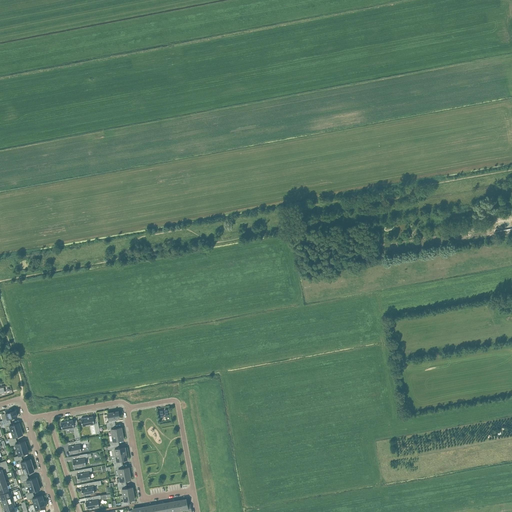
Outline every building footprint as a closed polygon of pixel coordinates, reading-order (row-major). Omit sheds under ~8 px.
[(511,228),(499,231),(500,239),(511,236),(511,228)] [(197,387),(184,389),(186,396),(191,395),(192,398),(199,397),(197,387)] [(193,403),(187,404),(188,410),(201,408),(199,399),(192,400),(193,403)] [(201,408),(188,410),(189,416),(195,415),(196,419),(202,417),(201,408)] [(3,421),(4,424),(10,422),(9,419),(17,416),(15,410),(12,411),(12,410),(5,412),(7,419),(3,421)] [(116,420),(116,419),(119,418),(118,412),(114,412),(113,412),(107,414),(109,422),(106,422),(107,426),(114,425),(113,421),(117,421),(117,420),(116,420)] [(93,416),(81,419),(82,426),(94,424),(96,433),(100,433),(98,421),(94,422),(93,416)] [(197,424),(191,425),(192,431),(204,429),(203,419),(196,421),(197,424)] [(73,420),(61,422),(62,430),(74,428),(75,437),(79,436),(77,425),(74,426),(73,420)] [(11,425),(10,422),(4,424),(5,427),(7,427),(8,430),(10,429),(11,432),(21,429),(19,423),(11,425)] [(114,428),(114,425),(107,426),(108,430),(111,429),(112,435),(123,433),(122,430),(121,427),(114,428)] [(23,435),(21,429),(11,432),(13,438),(8,439),(9,442),(16,440),(15,437),(23,435)] [(204,429),(192,431),(193,437),(199,436),(199,439),(206,438),(204,429)] [(123,433),(112,435),(113,441),(110,442),(111,446),(117,445),(117,441),(123,439),(123,437),(123,433)] [(68,446),(69,454),(82,452),(80,444),(88,443),(87,439),(75,441),(75,445),(68,446)] [(17,443),(16,440),(9,442),(10,446),(15,444),(17,450),(27,447),(25,441),(17,443)] [(200,445),(195,446),(196,452),(208,449),(206,440),(200,441),(200,445)] [(118,448),(117,445),(111,446),(112,456),(116,455),(127,453),(126,453),(126,450),(125,450),(125,447),(118,448)] [(29,453),(27,447),(17,450),(19,456),(14,457),(15,460),(22,458),(21,455),(29,453)] [(208,449),(196,452),(197,457),(203,456),(203,460),(210,458),(208,449)] [(80,459),(72,460),(74,468),(86,465),(85,458),(88,458),(92,457),(91,453),(87,454),(79,455),(80,459)] [(127,453),(116,455),(116,458),(113,459),(114,466),(121,464),(120,461),(127,459),(126,457),(127,457),(126,453),(127,453)] [(23,461),(22,458),(15,460),(16,464),(21,462),(22,468),(32,465),(31,459),(23,461)] [(204,465),(198,466),(200,472),(212,470),(210,461),(204,462),(204,465)] [(8,467),(7,464),(0,466),(1,469),(0,469),(0,475),(3,474),(2,469),(8,467)] [(122,468),(121,464),(114,466),(115,470),(118,469),(119,475),(130,473),(129,470),(128,467),(122,468)] [(34,471),(32,465),(22,468),(20,469),(22,475),(20,475),(21,479),(28,476),(27,473),(34,471)] [(77,474),(78,482),(90,479),(89,472),(92,472),(91,467),(83,469),(84,473),(77,474)] [(212,470),(200,472),(201,478),(206,477),(207,480),(214,479),(212,470)] [(131,473),(130,473),(119,475),(120,481),(117,482),(118,486),(125,484),(124,481),(131,479),(130,477),(131,476),(130,473),(131,473)] [(29,480),(28,476),(21,479),(22,482),(26,480),(28,486),(38,483),(36,477),(29,480)] [(81,488),(82,495),(95,493),(93,486),(101,484),(100,480),(88,483),(88,486),(81,488)] [(208,486),(202,487),(203,493),(216,490),(214,481),(207,482),(208,486)] [(40,489),(38,483),(28,486),(29,489),(27,490),(28,493),(25,493),(27,497),(33,495),(32,491),(40,489)] [(125,488),(125,484),(118,486),(118,490),(122,489),(123,495),(134,493),(133,490),(132,490),(132,487),(125,488)] [(216,490),(203,493),(204,499),(210,498),(211,501),(217,500),(216,490)] [(10,497),(9,492),(0,494),(0,495),(1,500),(11,497),(10,497)] [(134,499),(134,497),(134,496),(134,493),(123,495),(124,501),(121,502),(121,506),(130,504),(128,504),(128,501),(134,499)] [(34,498),(33,495),(27,497),(28,500),(30,499),(31,502),(33,501),(34,504),(44,501),(42,495),(34,498)] [(85,502),(87,509),(99,507),(98,500),(101,499),(100,495),(92,497),(93,500),(85,502)] [(13,496),(10,497),(11,497),(1,500),(3,505),(14,501),(13,496)] [(192,511),(190,504),(187,505),(186,499),(184,500),(184,499),(181,500),(180,499),(182,510),(188,509),(188,511),(192,511)] [(16,507),(14,501),(3,505),(5,510),(14,507),(16,507)] [(46,507),(44,501),(34,504),(36,510),(31,511),(38,511),(38,510),(46,507)]
